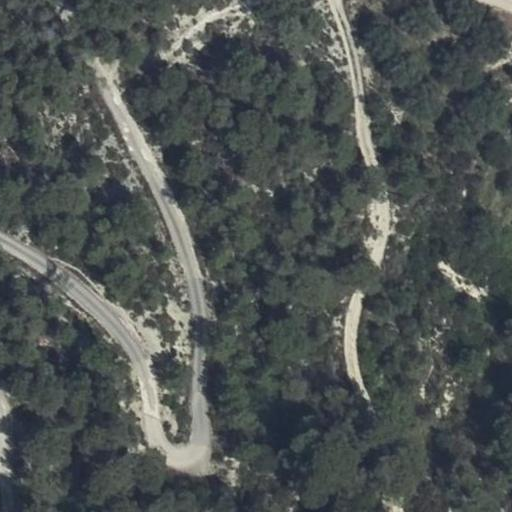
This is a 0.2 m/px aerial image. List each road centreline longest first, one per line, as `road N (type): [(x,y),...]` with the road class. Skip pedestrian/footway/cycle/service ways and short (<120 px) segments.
road 1 (unclassified): [(65,0),(179,232),(197,305),(200,462),(182,467),(156,442),(141,357),(94,305),(0,237)]
road 2 (track): [(338,0),(380,201),(374,259),(350,331),(352,373),(392,511)]
